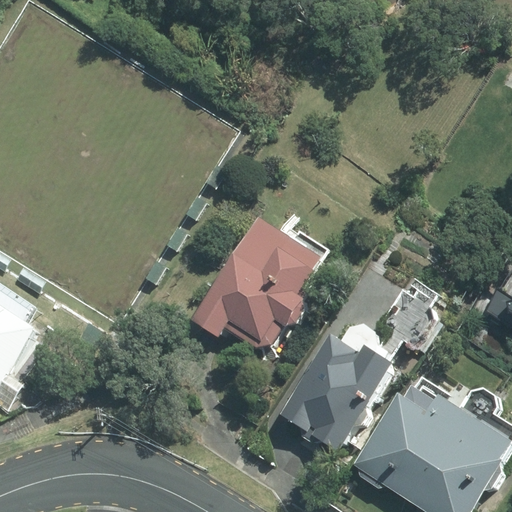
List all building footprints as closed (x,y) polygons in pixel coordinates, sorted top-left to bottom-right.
[(234,166),(224,160),(212,181),(222,186),(234,166)] [(215,196),(205,190),(193,211),(203,216),(215,196)] [(270,221),(205,323),(230,340),(235,332),(265,351),(279,348),(292,327),(295,329),(317,295),(311,291),(330,260),(270,221)] [(193,228),(183,222),(171,242),(181,248),(193,228)] [(0,248),(0,271),(6,276),(17,260),(0,248)] [(173,261),(163,256),(151,276),(161,282),(173,261)] [(29,267),(19,280),(42,298),(52,285),(29,267)] [(380,337),(387,341),(397,360),(399,361),(407,349),(423,358),(446,322),(436,316),(445,300),(415,281),(380,337)] [(58,291),(51,304),(78,321),(86,308),(58,291)] [(0,302),(0,397),(43,332),(0,302)] [(109,335),(93,325),(79,346),(94,357),(109,335)] [(342,340),(291,418),(347,454),(403,368),(376,350),(371,359),(342,340)] [(511,462),(511,439),(449,400),(438,418),(407,398),(363,468),(431,511),(484,511),(511,469),(511,465),(511,462)]
